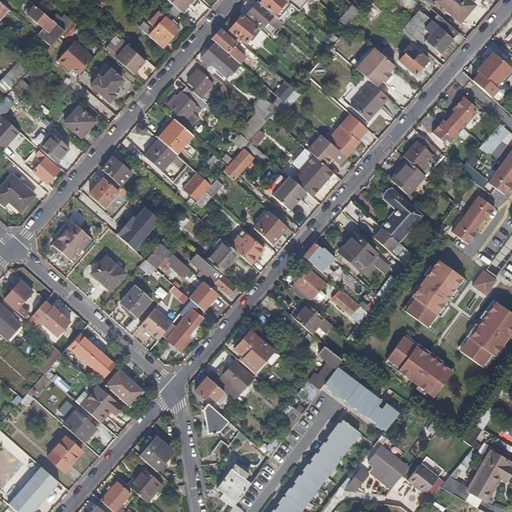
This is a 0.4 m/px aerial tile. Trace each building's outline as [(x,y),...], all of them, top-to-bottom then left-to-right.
[(104,5),(99,0),(98,0),(93,7),(99,12),(104,5)] [(166,0),(181,13),(192,0),(166,0)] [(284,0),(261,0),(259,3),(273,16),(275,14),(277,16),(282,10),(280,8),(286,1),(284,0)] [(284,0),(286,1),(290,4),(297,11),(302,6),(300,4),(303,0),(284,0)] [(445,0),(436,0),(435,1),(460,23),(465,17),(445,0)] [(445,0),(465,17),(472,9),(463,1),(463,0),(445,0)] [(290,4),(286,1),(280,8),(282,10),(277,16),(275,14),(273,16),(277,19),(290,4)] [(257,2),(245,15),(262,29),(267,23),(276,30),(281,23),(277,19),(273,16),(259,3),(257,2)] [(361,13),(352,5),(338,20),(348,28),(349,27),(361,13)] [(26,14),(44,29),(38,36),(51,46),(61,35),(64,31),(52,21),(34,6),(26,14)] [(429,7),(423,13),(452,39),(458,33),(429,7)] [(423,13),(419,9),(402,30),(406,33),(423,13)] [(452,39),(423,13),(406,33),(414,41),(417,37),(432,51),(433,49),(439,54),(452,39)] [(56,15),(52,21),(64,31),(71,23),(64,16),(61,20),(56,15)] [(256,28),(241,16),(229,30),(244,43),(256,28)] [(179,30),(164,17),(148,36),(162,48),(179,30)] [(73,21),(71,23),(64,31),(61,35),(67,41),(79,27),(73,21)] [(211,39),(214,42),(239,64),(240,65),(244,60),(231,49),(235,45),(219,30),(211,39)] [(123,39),(121,41),(144,62),(146,60),(123,39)] [(75,78),(93,58),(75,40),(56,60),(75,78)] [(110,43),(104,49),(133,75),(144,62),(121,41),(115,48),(110,43)] [(200,56),(201,57),(200,59),(208,66),(210,65),(226,79),(239,64),(214,42),(206,52),(205,50),(200,56)] [(374,48),(355,69),(376,87),(394,66),(374,48)] [(405,54),(394,66),(410,81),(428,60),(415,49),(408,58),(405,54)] [(478,72),(471,80),(503,109),(511,99),(511,85),(497,72),(505,64),(492,53),(476,71),(478,72)] [(32,67),(21,57),(0,80),(0,96),(3,99),(32,67)] [(36,63),(32,67),(27,74),(36,82),(45,71),(36,63)] [(96,79),(91,86),(109,102),(115,96),(111,93),(122,81),(110,70),(102,79),(98,76),(96,78),(96,79)] [(212,84),(197,71),(187,83),(193,89),(191,92),(199,99),(212,84)] [(388,98),(370,83),(350,107),(367,122),(388,98)] [(177,97),(175,96),(166,106),(184,122),(194,111),(198,114),(201,111),(206,115),(211,109),(199,99),(191,92),(185,87),(177,97)] [(299,94),(294,90),(283,102),(287,107),(299,94)] [(0,118),(13,103),(6,97),(0,104),(0,118)] [(259,97),(250,108),(256,114),(266,122),(270,118),(277,110),(283,102),(277,98),(270,106),(259,97)] [(445,122),(443,120),(432,133),(443,143),(445,140),(449,144),(476,114),(472,110),(474,107),(464,97),(452,110),(454,112),(445,122)] [(287,107),(283,102),(277,110),(281,114),(287,107)] [(95,122),(78,107),(64,123),(81,138),(95,122)] [(281,114),(277,110),(270,118),(274,122),(281,114)] [(266,122),(256,114),(239,134),(248,142),(259,130),(266,122)] [(341,126),(346,130),(332,146),(345,157),(346,158),(359,142),(357,141),(367,129),(350,115),(341,126)] [(19,132),(2,118),(0,120),(0,150),(2,151),(19,132)] [(174,120),(157,138),(158,139),(177,155),(193,136),(174,120)] [(490,156),(510,132),(499,123),(480,148),(490,156)] [(346,130),(341,126),(327,141),(332,146),(346,130)] [(265,135),(259,130),(248,142),(249,142),(255,148),(265,135)] [(52,133),(39,148),(56,164),(69,149),(52,133)] [(248,142),(239,134),(231,142),(241,151),(248,142)] [(416,142),(415,143),(402,157),(406,160),(418,171),(437,150),(419,135),(414,140),(416,142)] [(321,136),(308,151),(325,166),(332,159),(334,161),(339,165),(345,157),(332,146),(327,141),(321,136)] [(177,155),(158,139),(143,157),(161,173),(177,155)] [(255,148),(249,142),(223,172),(233,182),(255,157),(261,162),(265,157),(255,148)] [(33,154),(42,161),(32,172),(46,184),(59,170),(45,157),(46,157),(37,149),(33,154)] [(497,171),(499,173),(490,185),(504,196),(511,184),(511,181),(511,179),(511,155),(507,162),(505,160),(497,171)] [(101,169),(106,174),(121,187),(131,174),(112,157),(101,169)] [(334,161),(332,159),(325,166),(327,168),(334,161)] [(402,170),(391,181),(409,196),(425,178),(418,171),(406,160),(400,168),(402,170)] [(301,166),(290,178),(305,192),(319,176),(312,169),(308,172),(301,166)] [(106,174),(102,178),(118,192),(122,187),(121,187),(106,174)] [(34,195),(11,175),(0,187),(0,202),(4,205),(8,201),(20,212),(34,195)] [(288,177),(272,196),(289,211),(305,192),(290,178),(288,177)] [(102,178),(102,179),(89,193),(105,208),(119,193),(118,192),(102,178)] [(206,190),(193,179),(183,191),(196,202),(205,191),(206,190)] [(384,199),(397,211),(381,228),(382,229),(398,242),(420,216),(391,190),(389,191),(386,193),(384,196),(384,197),(384,199)] [(469,209),(461,221),(463,222),(454,235),(468,245),(477,232),(475,230),(483,220),(485,222),(494,209),(480,198),(471,211),(469,209)] [(159,220),(145,208),(119,237),(133,250),(149,232),(159,220)] [(287,228),(268,212),(253,228),(272,245),(287,228)] [(182,216),(173,228),(179,233),(188,220),(182,216)] [(91,239),(72,222),(52,245),(69,260),(75,252),(77,254),(91,239)] [(382,229),(373,238),(391,253),(399,243),(398,242),(382,229)] [(152,235),(149,232),(133,250),(136,252),(152,235)] [(237,236),(229,246),(239,255),(250,265),(263,250),(246,234),(241,240),(237,236)] [(350,243),(341,255),(360,272),(367,277),(376,267),(384,274),(391,267),(354,235),(348,241),(350,243)] [(350,243),(348,241),(338,253),(341,255),(350,243)] [(229,246),(223,242),(206,261),(222,275),(239,255),(229,246)] [(155,260),(160,255),(169,263),(167,264),(182,278),(190,269),(160,243),(145,260),(155,270),(161,264),(155,260)] [(314,243),(302,256),(312,265),(329,280),(333,284),(338,278),(326,267),(334,257),(323,248),(321,250),(314,243)] [(189,247),(184,253),(205,273),(211,266),(189,247)] [(160,255),(155,260),(161,264),(164,267),(167,264),(169,263),(160,255)] [(341,255),(336,259),(356,276),(360,272),(341,255)] [(125,273),(105,256),(91,274),(110,290),(125,273)] [(510,285),(511,281),(511,256),(508,263),(507,262),(498,278),(510,285)] [(145,260),(139,267),(149,276),(155,270),(145,260)] [(423,286),(421,285),(412,297),(415,299),(405,312),(427,328),(437,315),(439,318),(449,305),(446,303),(450,297),(453,299),(458,292),(455,289),(463,279),(438,261),(425,279),(427,280),(423,286)] [(312,265),(308,269),(325,285),(329,280),(312,265)] [(214,269),(211,266),(205,273),(209,275),(214,269)] [(209,275),(207,277),(228,295),(235,288),(214,269),(209,275)] [(308,269),(294,285),(311,300),(307,305),(312,309),(326,296),(320,291),(325,285),(308,269)] [(484,273),(483,272),(472,287),(486,296),(496,281),(495,280),(484,273)] [(392,273),(390,276),(399,282),(401,279),(392,273)] [(399,282),(390,276),(377,295),(378,296),(385,302),(399,282)] [(20,281),(3,300),(24,318),(28,313),(24,310),(26,308),(21,304),(33,292),(20,281)] [(294,285),(289,289),(306,303),(307,305),(311,300),(294,285)] [(151,301),(135,286),(120,303),(136,318),(151,301)] [(340,289),(330,300),(358,324),(347,339),(354,345),(373,318),(365,311),(340,289)] [(385,302),(378,296),(365,311),(373,318),(385,302)] [(231,306),(222,298),(215,305),(225,313),(231,306)] [(196,306),(190,301),(185,307),(189,311),(191,309),(192,310),(196,306)] [(307,305),(306,303),(293,318),(312,335),(318,328),(326,334),(333,327),(312,309),(307,305)] [(478,326),(475,324),(466,337),(469,339),(460,352),(481,368),(491,356),(494,358),(503,345),(501,344),(505,338),(507,339),(511,332),(511,315),(495,303),(488,313),(485,311),(479,319),(482,321),(478,326)] [(0,306),(0,334),(7,340),(20,326),(11,318),(12,317),(0,306)] [(172,323),(154,309),(139,327),(146,332),(148,330),(152,334),(151,335),(157,341),(162,335),(171,324),(172,323)] [(191,309),(189,311),(176,328),(171,324),(162,335),(167,339),(166,340),(180,352),(191,339),(188,337),(186,335),(200,317),(192,310),(191,309)] [(24,318),(23,319),(40,334),(45,328),(28,313),(24,318)] [(203,319),(200,317),(186,335),(188,337),(203,319)] [(243,338),(234,349),(244,358),(240,362),(253,374),(264,360),(271,366),(280,356),(243,325),(236,332),(243,338)] [(72,343),(62,334),(52,345),(55,348),(62,354),(72,343)] [(403,338),(387,360),(399,369),(397,372),(410,381),(411,379),(417,384),(416,385),(433,398),(452,374),(441,366),(443,363),(436,358),(433,360),(428,356),(430,354),(417,344),(415,347),(403,338)] [(41,356),(33,364),(45,374),(62,354),(55,348),(45,360),(41,356)] [(319,357),(327,363),(317,376),(314,374),(309,382),(319,391),(342,361),(325,349),(319,357)] [(223,374),(224,376),(216,385),(223,391),(234,400),(253,379),(235,363),(227,373),(226,372),(223,374)] [(122,368),(106,385),(130,406),(143,391),(127,377),(129,375),(122,368)] [(45,374),(66,393),(71,387),(50,369),(45,374)] [(216,385),(207,377),(195,391),(204,399),(212,390),(218,396),(223,391),(216,385)] [(97,386),(88,396),(80,405),(100,423),(111,411),(115,415),(122,408),(97,386)] [(511,396),(511,395),(497,387),(485,405),(495,411),(500,414),(511,396)] [(88,396),(84,391),(76,401),(80,405),(88,396)] [(27,394),(23,399),(21,401),(27,407),(34,399),(27,394)] [(20,401),(16,397),(11,402),(15,406),(20,401)] [(67,418),(74,407),(65,401),(58,412),(67,418)] [(204,408),(203,409),(208,434),(220,433),(229,422),(208,404),(204,408)] [(289,405),(282,413),(286,416),(282,421),(291,429),(302,416),(289,405)] [(495,411),(485,405),(471,424),(482,431),(495,411)] [(76,409),(62,425),(83,442),(96,428),(76,409)] [(302,511),(359,432),(339,418),(273,511),(302,511)] [(482,431),(471,424),(460,440),(470,447),(474,442),(482,431)] [(83,452),(65,436),(47,457),(64,472),(83,452)] [(154,440),(139,456),(157,472),(169,458),(167,458),(161,452),(165,448),(154,440)] [(229,447),(221,440),(212,453),(220,459),(229,447)] [(474,442),(470,447),(473,449),(479,453),(482,447),(474,442)] [(368,463),(373,468),(369,472),(391,490),(408,468),(380,446),(368,463)] [(479,453),(473,449),(468,455),(475,459),(479,453)] [(490,452),(487,457),(511,471),(511,467),(510,466),(511,464),(490,452)] [(511,472),(511,471),(487,457),(469,489),(463,486),(456,497),(465,503),(471,493),(487,502),(500,479),(506,482),(511,472)] [(259,473),(269,481),(281,465),(270,458),(259,473)] [(248,475),(235,464),(216,489),(223,494),(220,498),(233,507),(251,484),(245,479),(248,475)] [(438,478),(421,464),(407,481),(425,496),(438,478)] [(134,477),(134,481),(129,487),(146,502),(156,490),(158,492),(163,485),(142,467),(134,477)] [(462,472),(457,468),(450,478),(455,481),(462,472)] [(369,475),(361,469),(345,490),(356,491),(369,475)] [(43,471),(38,476),(49,486),(54,480),(43,471)] [(450,478),(441,488),(456,497),(463,486),(455,481),(450,478)] [(131,494),(117,481),(100,501),(104,504),(113,511),(122,511),(124,511),(121,509),(123,507),(122,505),(131,494)] [(448,508),(450,506),(460,511),(478,511),(479,511),(465,503),(456,497),(441,488),(432,498),(448,508)] [(36,503),(31,498),(20,510),(21,511),(42,511),(46,507),(38,501),(36,503)]
